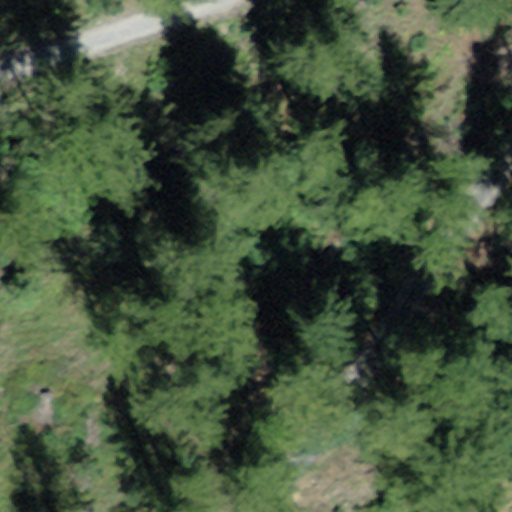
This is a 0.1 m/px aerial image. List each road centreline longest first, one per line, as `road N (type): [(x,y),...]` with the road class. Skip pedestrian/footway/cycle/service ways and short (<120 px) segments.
road 1 (unclassified): [(242,511),(376,357),(511,158)]
road 2 (track): [(219,0),(0,72)]
